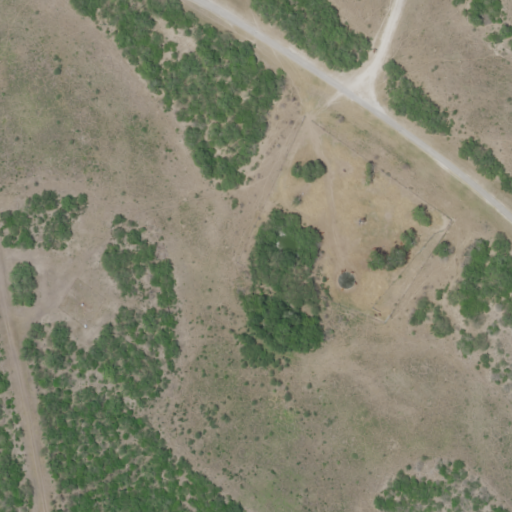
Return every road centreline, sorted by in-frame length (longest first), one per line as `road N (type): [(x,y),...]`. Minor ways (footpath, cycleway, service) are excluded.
road 1 (residential): [(395,0),(343,104),(511,210)]
road 2 (residential): [(197,0),(343,104)]
